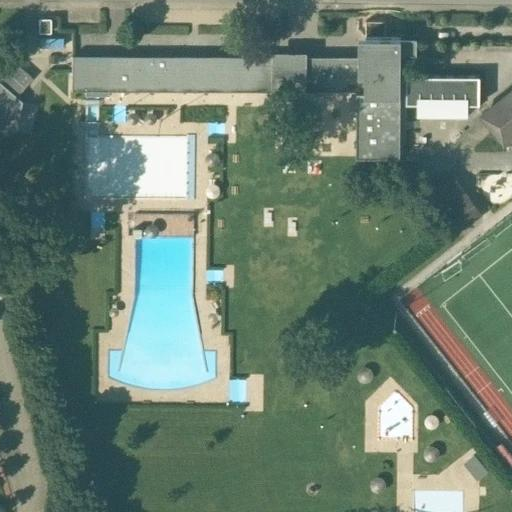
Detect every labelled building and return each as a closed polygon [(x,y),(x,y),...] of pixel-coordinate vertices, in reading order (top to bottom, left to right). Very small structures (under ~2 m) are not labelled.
[(49,17),(37,17),(37,31),(49,31),(49,17)] [(400,36),(365,35),(364,57),(364,84),(364,91),(356,91),(355,155),(389,155),(390,94),(400,93),(400,36)] [(274,56),(70,54),(70,87),(83,88),(83,94),(107,94),(107,87),(274,89),(274,81),(274,56)] [(364,57),(274,56),(274,81),(274,83),(364,84),(364,57)] [(15,61),(0,76),(0,134),(15,129),(21,99),(16,94),(32,76),(15,61)] [(479,73),(406,72),(406,100),(418,101),(430,101),(454,101),(466,101),(479,101),(479,73)] [(511,88),(481,112),(504,141),(511,135),(511,88)] [(453,173),(434,187),(463,228),(483,214),(453,173)]
